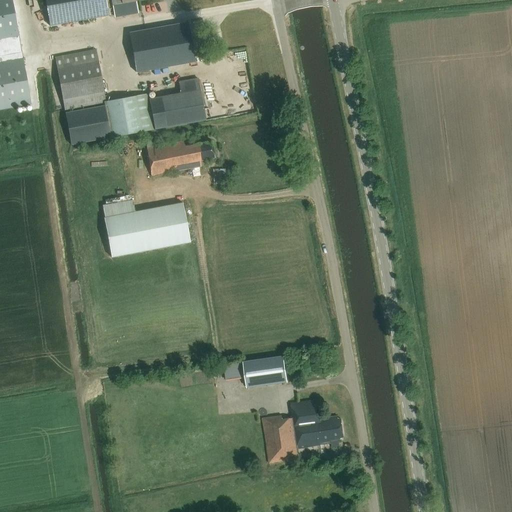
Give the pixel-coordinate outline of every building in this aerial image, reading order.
[(11,0),(0,0),(0,40),(17,37),(18,37),(11,0)] [(105,0),(44,0),(49,26),(108,16),(107,9),(105,0)] [(189,25),(130,34),(137,74),(196,64),(189,25)] [(17,37),(0,40),(0,62),(21,59),(17,37)] [(95,50),(54,58),(56,68),(64,109),(105,102),(95,50)] [(0,62),(0,109),(30,104),(23,61),(25,61),(24,58),(22,59),(21,59),(0,62)] [(180,94),(149,99),(155,129),(205,121),(198,75),(193,76),(194,79),(183,81),(185,93),(180,94)] [(106,104),(64,112),(71,145),(112,137),(152,130),(146,94),(135,96),(105,102),(106,104)] [(200,160),(214,158),(212,141),(185,146),(185,141),(147,149),(152,176),(201,166),(200,160)] [(215,185),(226,183),(224,169),(213,170),(215,185)] [(190,243),(183,204),(135,213),(133,200),(103,206),(105,218),(104,218),(112,258),(190,243)] [(283,357),(244,362),(248,388),(287,382),(283,357)] [(282,415),(263,418),(263,421),(270,464),(299,459),(297,449),(320,445),(320,444),(331,443),(332,447),(339,446),(338,441),(341,441),(340,438),(343,438),(340,419),(338,420),(337,416),(323,419),(320,399),(291,403),(293,418),(283,420),(282,415)]
